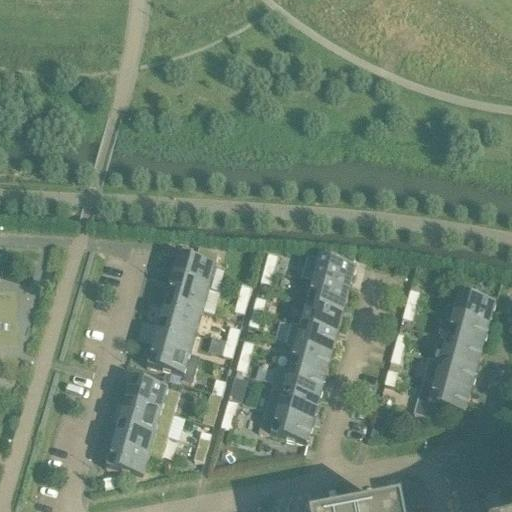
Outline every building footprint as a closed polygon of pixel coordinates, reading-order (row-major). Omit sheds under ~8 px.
[(178,262),(172,283),(208,293),(214,272),(215,272),(219,258),(199,252),(195,265),(178,260),(178,261),(178,262)] [(268,258),(264,272),(274,275),(278,261),(268,258)] [(319,263),(313,285),(349,295),(355,274),(356,273),(352,272),(354,261),(332,259),(330,266),(319,263)] [(274,275),(264,272),(260,287),(270,289),(274,275)] [(172,283),(166,305),(202,315),(208,293),(172,283)] [(313,285),(307,307),(343,317),(349,295),(313,285)] [(242,287),(238,302),(248,304),(252,290),(242,287)] [(410,294),(406,308),(416,311),(420,297),(410,294)] [(458,299),(452,321),(488,331),(494,309),(495,308),(458,298),(458,299)] [(248,304),(238,302),(234,316),(244,319),(248,304)] [(256,302),(252,316),(262,319),(266,305),(256,302)] [(166,305),(160,327),(196,337),(202,315),(166,305)] [(307,307),(301,329),(337,339),(343,317),(307,307)] [(416,311),(406,308),(402,323),(412,325),(416,311)] [(262,319),(252,316),(248,330),(258,333),(262,319)] [(452,321),(446,343),(482,353),(488,331),(452,321)] [(160,327),(154,349),(190,359),(196,337),(160,327)] [(285,349),(295,351),(331,361),(337,339),(301,329),(300,329),(291,327),(285,349)] [(230,331),(226,345),(236,348),(240,334),(230,331)] [(398,338),(394,352),(404,355),(408,341),(398,338)] [(446,343),(440,365),(476,375),(482,353),(446,343)] [(236,348),(226,345),(222,360),(232,363),(236,348)] [(244,346),(240,360),(250,363),(254,349),(244,346)] [(200,362),(190,359),(154,349),(147,370),(147,371),(183,382),(182,385),(192,388),(200,362)] [(295,351),(289,373),(325,383),(331,361),(295,351)] [(404,355),(394,352),(390,367),(400,369),(404,355)] [(250,363),(240,360),(236,374),(246,377),(250,363)] [(428,362),(422,384),(471,397),(476,375),(440,365),(428,362)] [(277,370),(271,392),(319,405),(325,383),(289,373),(277,370)] [(388,374),(384,389),(394,391),(398,377),(388,374)] [(131,385),(125,406),(173,420),(180,397),(132,383),(131,385)] [(216,384),(212,398),(222,401),(226,387),(216,384)] [(471,397),(422,384),(413,418),(439,425),(442,414),(465,420),(465,418),(471,397)] [(232,390),(228,404),(238,407),(242,392),(232,390)] [(271,392),(265,414),(313,427),(319,405),(271,392)] [(222,401),(212,398),(208,412),(218,415),(222,401)] [(238,407),(228,404),(224,418),(234,421),(238,407)] [(125,406),(119,428),(167,442),(173,420),(125,406)] [(313,427),(265,414),(258,437),(307,450),(308,449),(307,449),(313,427)] [(119,428),(113,450),(149,460),(161,464),(167,442),(119,428)] [(377,431),(378,429),(374,428),(370,440),(380,443),(383,433),(377,431)] [(201,436),(197,450),(207,453),(211,439),(201,436)] [(149,460),(113,450),(106,471),(106,472),(143,483),(143,482),(143,481),(149,460)] [(207,453),(197,450),(193,464),(203,467),(207,453)] [(117,480),(115,481),(103,483),(105,493),(119,490),(117,480)]
